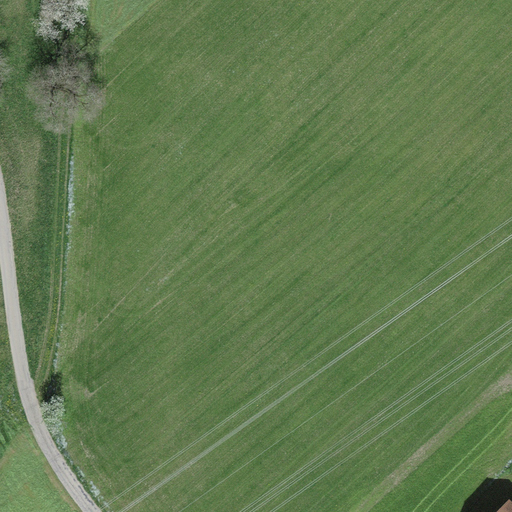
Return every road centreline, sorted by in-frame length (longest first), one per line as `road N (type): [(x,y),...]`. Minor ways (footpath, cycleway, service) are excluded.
road 1 (track): [(31,408),(54,308),(69,0)]
road 2 (unclassified): [(91,511),(31,408),(0,205)]
